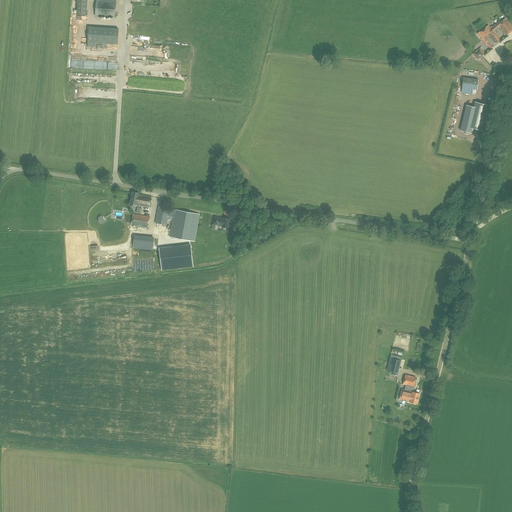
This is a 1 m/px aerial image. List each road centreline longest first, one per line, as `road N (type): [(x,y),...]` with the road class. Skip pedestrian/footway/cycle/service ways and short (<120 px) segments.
road 1 (unclassified): [(0,180),(23,169),(470,241)]
road 2 (unclassified): [(414,511),(470,241)]
road 3 (unclassified): [(470,241),(511,71)]
